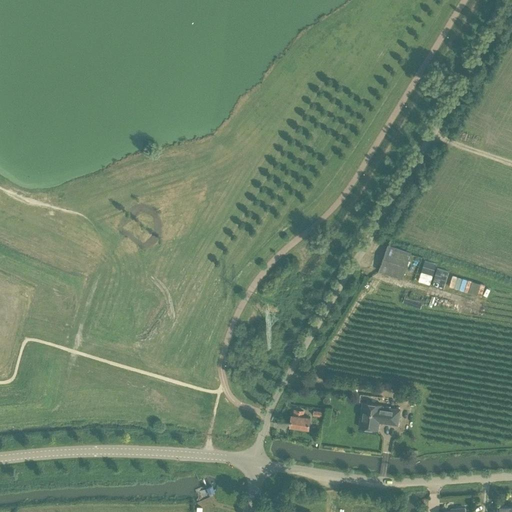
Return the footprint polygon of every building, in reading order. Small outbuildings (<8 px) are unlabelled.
[(413,281),(421,257),(411,253),(411,252),(388,245),(379,271),(402,278),(402,277),(413,281)] [(431,283),(433,274),(422,271),(419,280),(431,283)] [(408,293),(405,292),(402,304),(421,309),(424,298),(422,297),(422,295),(419,294),(419,296),(410,294),(411,292),(408,291),(408,293)] [(392,383),(384,381),(382,388),(390,389),(392,383)] [(398,424),(400,409),(381,406),(382,405),(363,402),(359,427),(378,429),(379,422),(398,424)] [(309,427),(310,417),(303,416),(304,410),(295,409),(294,415),(292,415),(290,425),(309,427)] [(207,475),(199,479),(201,483),(209,500),(217,496),(209,480),(207,475)]
